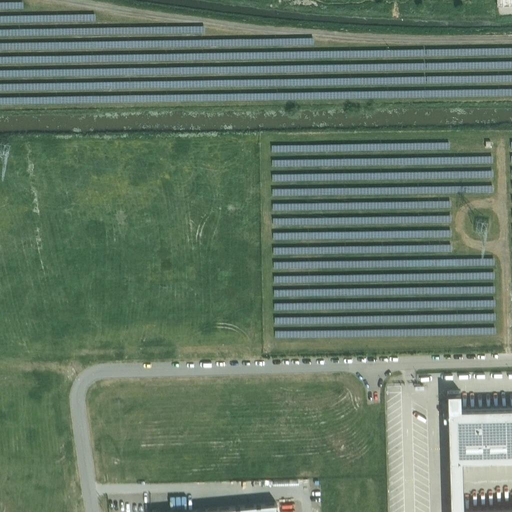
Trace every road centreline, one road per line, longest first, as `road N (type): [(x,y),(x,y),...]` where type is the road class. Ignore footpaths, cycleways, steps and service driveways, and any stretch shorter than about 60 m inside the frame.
road 1 (unclassified): [(92,511),(76,398),(88,376),(348,365)]
road 2 (unclassified): [(511,360),(348,365)]
